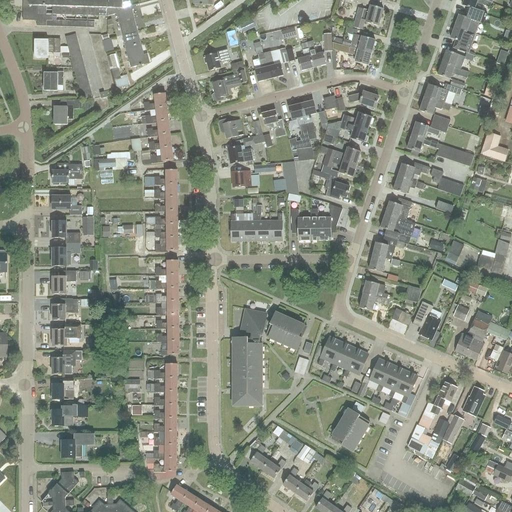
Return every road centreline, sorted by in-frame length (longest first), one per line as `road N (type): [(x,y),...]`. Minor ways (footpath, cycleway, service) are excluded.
road 1 (residential): [(279,511),(235,481),(214,453),(211,259)]
road 2 (residential): [(511,390),(335,314),(351,258)]
road 3 (residential): [(197,118),(346,79),(406,93)]
road 4 (residential): [(351,258),(406,93)]
road 5 (residential): [(26,384),(26,223)]
road 6 (residential): [(211,259),(208,167),(197,118)]
road 7 (residential): [(351,258),(211,259)]
road 8 (residential): [(26,511),(26,384)]
road 9 (residential): [(197,118),(166,0)]
